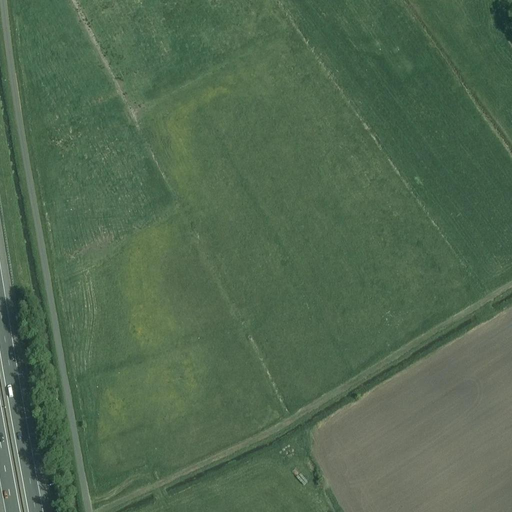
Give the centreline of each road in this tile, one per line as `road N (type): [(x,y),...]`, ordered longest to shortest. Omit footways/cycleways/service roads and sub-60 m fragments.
road 1 (unclassified): [(2,0),(88,511)]
road 2 (motorway): [(36,511),(0,289)]
